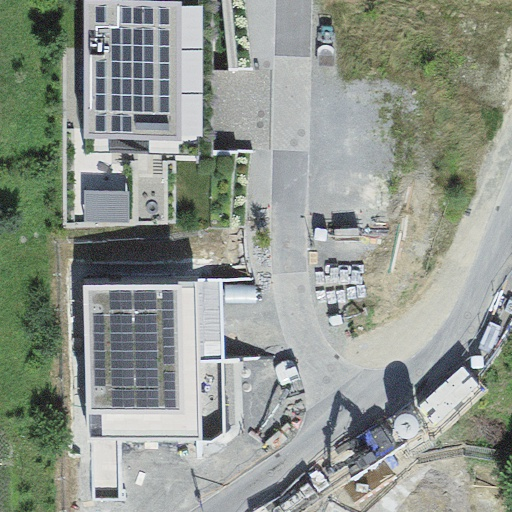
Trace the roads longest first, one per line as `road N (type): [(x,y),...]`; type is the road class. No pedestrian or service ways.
road 1 (residential): [(360,423),(315,358),(294,301),(294,0)]
road 2 (residential): [(511,228),(486,295),(449,355),(360,423)]
road 3 (residential): [(360,423),(232,511)]
